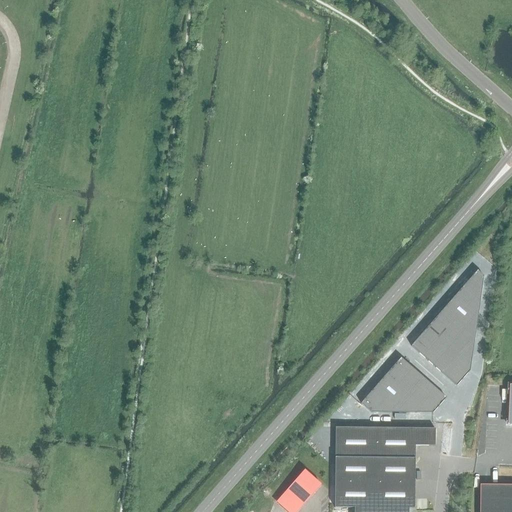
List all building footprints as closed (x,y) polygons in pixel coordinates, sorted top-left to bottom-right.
[(479,271),(413,346),(459,386),(472,371),(467,367),(474,359),(464,351),(477,336),(467,327),(480,312),(475,307),(483,298),(485,276),(479,271)] [(402,359),(362,404),(372,413),(421,414),(427,407),(434,414),(448,399),(402,359)] [(335,458),(334,508),(354,508),(353,511),(408,511),(408,509),(414,509),(415,459),(415,446),(435,446),(435,429),(335,428),(335,458)] [(297,511),(320,486),(303,471),(296,480),(297,481),(278,503),(287,511),(297,511)] [(479,511),(511,511),(511,485),(479,485),(479,511)]
